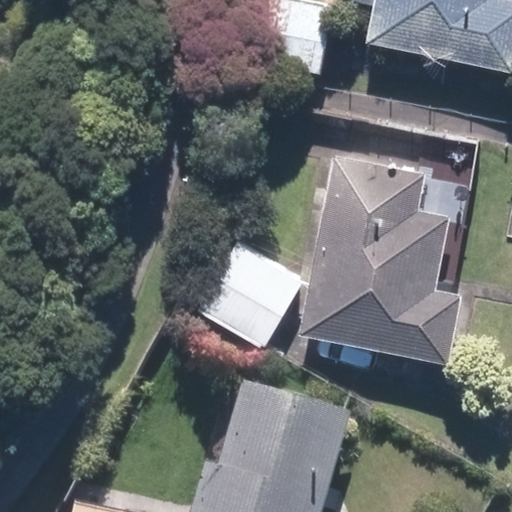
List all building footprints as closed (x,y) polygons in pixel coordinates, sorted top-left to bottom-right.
[(243,0),(234,49),(316,65),(328,0),(243,0)] [(511,0),(369,0),(364,30),(511,59),(511,51),(511,0)] [(297,325),(441,351),(454,283),(431,278),(444,205),(412,200),(420,160),(330,144),(297,325)] [(194,301),(259,339),(299,272),(233,234),(194,301)] [(186,511),(316,511),(347,407),(239,376),(215,461),(202,457),(186,511)] [(68,511),(129,511),(72,499),(68,511)]
